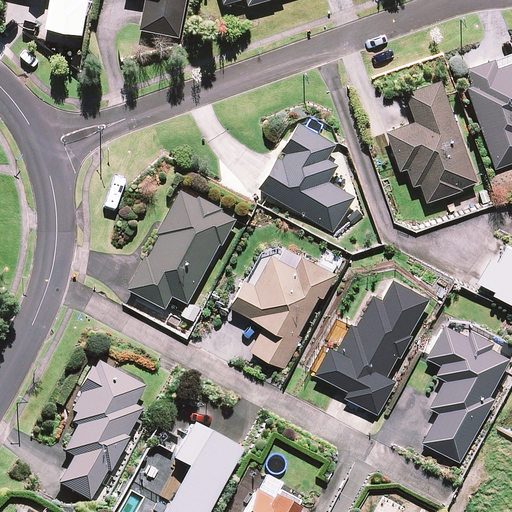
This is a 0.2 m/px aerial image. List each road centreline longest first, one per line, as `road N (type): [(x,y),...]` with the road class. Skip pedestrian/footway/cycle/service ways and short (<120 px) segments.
road 1 (residential): [(47,283),(442,489)]
road 2 (residential): [(452,0),(41,149)]
road 3 (residential): [(47,283),(57,226),(41,149)]
